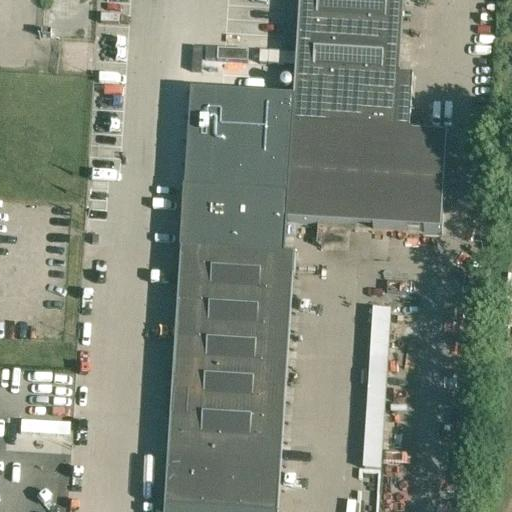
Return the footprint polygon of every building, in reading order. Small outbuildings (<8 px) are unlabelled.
[(300,0),(297,53),(298,53),(289,197),(287,224),(441,233),(447,136),(409,133),(412,79),(400,78),(404,0),(300,0)] [(195,31),(194,9),(182,9),(183,31),(195,31)] [(500,137),(500,119),(491,118),(479,118),(478,136),(491,137),(500,137)] [(511,137),(511,119),(500,119),(500,137),(511,137)] [(287,224),(289,197),(186,189),(164,511),(278,511),(295,256),(285,256),(287,224)] [(385,234),(383,243),(403,247),(405,238),(385,234)] [(33,266),(49,267),(50,248),(34,248),(33,266)] [(381,303),(379,351),(392,351),(394,303),(381,303)] [(20,420),(20,432),(68,435),(68,423),(20,420)]
